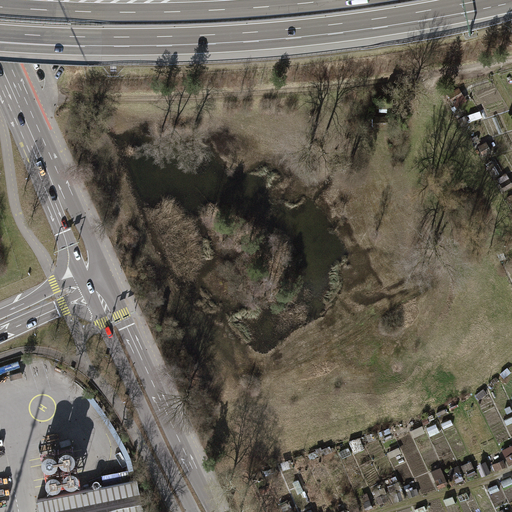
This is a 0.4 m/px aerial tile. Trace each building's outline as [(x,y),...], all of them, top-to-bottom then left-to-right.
[(459,91),(449,98),(455,106),(465,100),(459,91)] [(387,117),(375,118),(375,126),(387,125),(387,117)] [(469,126),(464,118),(459,121),(463,129),(469,126)] [(472,128),(465,131),(469,139),(476,136),(472,128)] [(485,141),(477,146),(483,158),(492,154),(485,141)] [(496,168),(490,171),(495,179),(500,176),(496,168)] [(504,193),(511,187),(511,182),(507,175),(496,181),(504,193)] [(506,378),(511,371),(511,370),(508,367),(501,374),(506,378)] [(476,395),(479,400),(489,394),(487,389),(476,395)] [(448,409),(438,413),(440,418),(450,414),(448,409)] [(433,415),(423,420),(425,425),(435,420),(433,415)] [(452,419),(442,423),(444,428),(454,423),(452,419)] [(351,447),(354,453),(365,448),(363,442),(351,447)] [(511,446),(503,450),(510,465),(511,464),(511,446)] [(497,447),(485,452),(488,458),(500,453),(497,447)] [(339,452),(342,460),(351,456),(347,448),(339,452)] [(71,450),(66,449),(61,452),(59,456),(60,461),(63,465),(68,466),(73,464),(75,459),(74,454),(71,450)] [(54,454),(49,453),(44,455),(42,460),(43,465),(46,469),(51,469),(56,467),(58,463),(58,458),(54,454)] [(472,459),(461,464),(468,479),(479,474),(472,459)] [(504,459),(492,464),(496,471),(507,466),(504,459)] [(279,465),(281,470),(293,466),(291,461),(279,465)] [(461,463),(448,469),(455,485),(468,479),(461,464),(461,463)] [(265,469),(267,475),(277,472),(275,466),(265,469)] [(75,468),(70,467),(65,470),(63,474),(63,479),(67,483),(72,484),(77,481),(79,477),(78,472),(75,468)] [(441,469),(431,473),(435,482),(445,477),(441,469)] [(58,472),(53,471),(49,473),(46,478),(47,483),(50,486),(56,487),(60,485),(62,480),(62,475),(58,472)] [(143,511),(137,479),(38,499),(40,511),(143,511)] [(414,485),(407,488),(410,494),(417,491),(414,485)] [(382,487),(373,490),(378,503),(387,500),(382,487)] [(400,488),(392,490),(395,502),(403,500),(400,488)] [(470,490),(458,493),(459,499),(472,496),(470,490)] [(367,493),(362,495),(368,509),(373,507),(367,493)] [(354,496),(345,500),(348,508),(358,504),(354,496)] [(508,499),(494,505),(496,510),(510,504),(508,499)] [(284,511),(291,511),(294,511),(289,500),(281,504),(284,511)]
